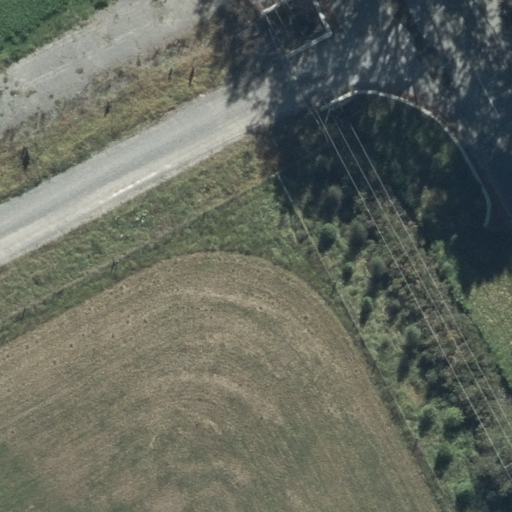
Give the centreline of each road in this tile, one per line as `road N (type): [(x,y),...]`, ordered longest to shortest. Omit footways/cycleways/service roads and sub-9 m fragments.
road 1 (unclassified): [(0,239),(322,67),(440,21)]
road 2 (unclassified): [(0,103),(193,0)]
road 3 (unclassified): [(511,156),(440,21)]
